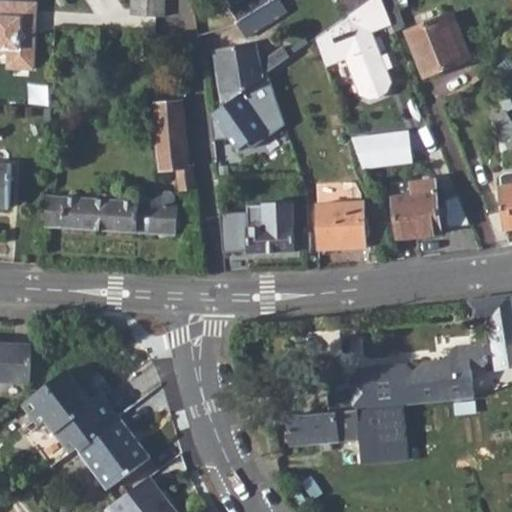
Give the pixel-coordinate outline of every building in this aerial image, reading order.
[(132,0),(131,17),(163,19),(164,0),(132,0)] [(254,0),(237,10),(245,23),(277,2),(275,0),(254,0)] [(375,0),(372,3),(351,18),(318,40),(327,67),(348,58),(363,96),(370,98),(387,92),(390,85),(385,72),(392,69),(387,57),(380,60),(370,33),(393,24),(383,0),(375,0)] [(338,0),(351,18),(372,3),(369,0),(338,0)] [(406,30),(392,0),(383,0),(393,24),(397,33),(406,30)] [(239,27),(247,40),(288,15),(277,2),(245,23),(239,27)] [(38,5),(0,3),(0,48),(11,49),(10,54),(10,69),(35,70),(38,5)] [(408,35),(426,80),(464,65),(454,40),(462,37),(454,16),(408,35)] [(216,53),(225,106),(269,75),(282,66),(311,45),(306,39),(287,52),(285,48),(262,63),(258,45),(216,53)] [(269,75),(277,94),(289,86),(282,66),(269,75)] [(286,125),(277,94),(269,75),(225,106),(212,115),(214,140),(231,138),(239,151),(250,143),(254,149),(286,125)] [(177,173),(180,192),(196,190),(193,167),(189,167),(182,103),(155,105),(160,173),(177,173)] [(492,120),(511,155),(511,123),(505,112),(492,120)] [(375,139),(378,168),(412,164),(409,135),(375,139)] [(378,168),(375,139),(354,142),(364,170),(378,168)] [(218,179),(236,178),(234,160),(217,162),(218,179)] [(0,208),(10,209),(12,168),(0,167),(0,208)] [(395,199),(400,239),(441,234),(439,217),(439,210),(435,182),(413,184),(415,196),(395,199)] [(511,186),(499,188),(505,232),(511,230),(511,186)] [(46,227),(176,236),(178,207),(173,206),(174,205),(175,203),(175,200),(174,197),(172,195),(169,193),(167,192),(165,192),(161,193),(160,194),(158,197),(157,200),(157,203),(157,205),(48,198),(46,227)] [(439,210),(439,217),(446,216),(447,228),(472,225),(460,195),(445,201),(445,209),(439,210)] [(251,252),(251,254),(296,252),(293,205),(250,209),(250,215),(221,215),(225,252),(251,252)] [(319,206),(321,251),(368,249),(365,205),(319,206)] [(357,409),(413,405),(449,402),(472,397),(468,372),(484,370),(487,362),(496,361),(498,375),(511,372),(511,296),(470,301),(473,323),(490,321),(493,344),(454,348),(445,362),(421,365),(413,377),(411,380),(401,369),(361,373),(351,385),(352,395),(326,397),(328,412),(357,409)] [(0,380),(32,382),(34,344),(0,342),(0,380)] [(411,380),(413,377),(401,365),(361,369),(361,373),(401,369),(411,380)] [(27,400),(68,454),(77,447),(118,417),(91,378),(80,387),(68,370),(27,400)] [(291,415),(293,444),(359,439),(357,409),(328,412),(291,415)] [(118,417),(77,447),(109,489),(150,458),(118,417)] [(175,511),(148,477),(104,510),(105,511),(175,511)]
